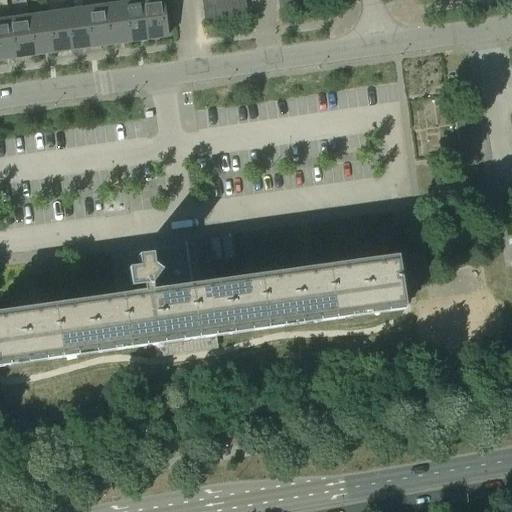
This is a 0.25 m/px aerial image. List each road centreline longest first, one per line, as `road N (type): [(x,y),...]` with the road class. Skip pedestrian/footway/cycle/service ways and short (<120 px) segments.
road 1 (residential): [(0,98),(379,45)]
road 2 (secondary): [(511,460),(212,511)]
road 3 (secondary): [(348,511),(511,484)]
road 4 (residential): [(379,45),(511,26)]
